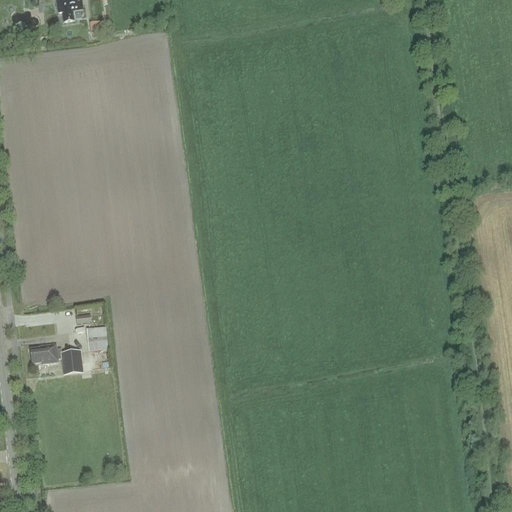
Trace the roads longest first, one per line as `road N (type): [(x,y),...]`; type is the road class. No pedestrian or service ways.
road 1 (track): [(422,0),(494,511)]
road 2 (secondary): [(20,511),(0,306)]
